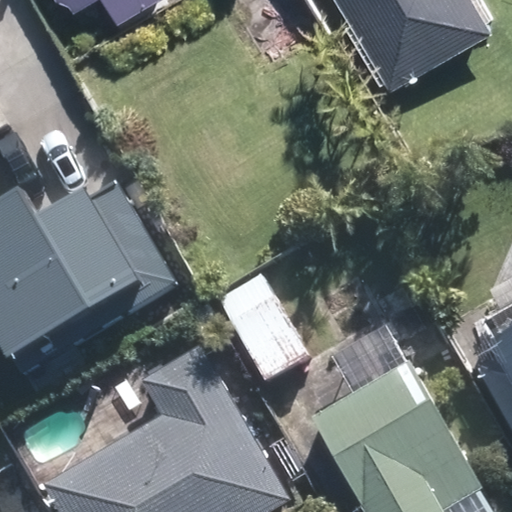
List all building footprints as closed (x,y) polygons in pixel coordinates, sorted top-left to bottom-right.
[(65,0),(66,0),(72,0),(80,14),(105,0),(109,0),(125,24),(165,0),(65,0)] [(495,26),(479,0),(339,0),(389,86),(495,26)] [(0,338),(21,372),(175,279),(115,181),(90,196),(83,185),(36,214),(19,187),(0,198),(0,338)] [(357,267),(403,350),(436,331),(390,249),(357,267)] [(275,386),(316,363),(268,281),(227,304),(275,386)] [(291,511),(299,508),(209,352),(149,387),(168,419),(49,488),(62,511),(291,511)] [(511,353),(478,373),(511,432),(511,353)] [(498,511),(421,371),(321,427),(368,511),(498,511)]
